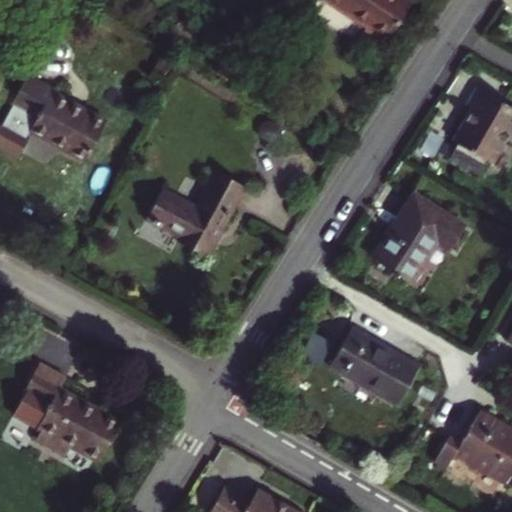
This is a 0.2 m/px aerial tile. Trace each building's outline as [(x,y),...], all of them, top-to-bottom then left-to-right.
[(412,0),(322,0),(316,9),(361,38),(371,22),(366,19),(372,10),(374,12),(381,0),(394,0),(407,9),(412,0)] [(35,118),(29,130),(83,161),(105,120),(84,108),(81,113),(68,107),(71,102),(52,91),(54,86),(27,72),(9,104),(35,118)] [(511,106),(477,86),(466,105),(472,109),(454,140),(491,162),(505,137),(511,141),(511,106)] [(84,108),(71,102),(68,107),(81,113),(84,108)] [(456,147),(452,155),(481,171),(486,163),(456,147)] [(178,231),(175,235),(173,238),(206,256),(244,186),(214,169),(201,192),(206,194),(195,211),(159,191),(147,214),(178,231)] [(206,194),(201,192),(194,204),(162,186),(159,191),(195,211),(206,194)] [(447,251),(464,222),(415,191),(371,257),(411,283),(436,244),(447,251)] [(178,231),(147,214),(144,218),(175,235),(178,231)] [(397,403),(419,366),(351,326),(328,363),(397,403)] [(37,362),(20,393),(47,408),(36,427),(98,460),(119,420),(59,388),(65,377),(37,362)] [(454,452),(505,482),(511,470),(511,427),(480,409),(460,441),(449,435),(434,459),(446,466),(454,452)] [(298,511),(256,487),(250,498),(224,483),(207,511),(298,511)]
